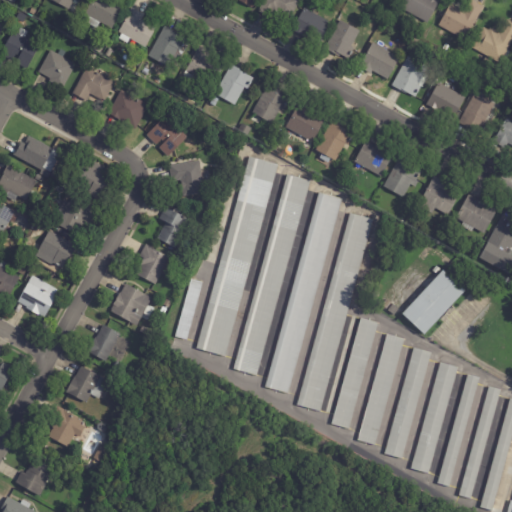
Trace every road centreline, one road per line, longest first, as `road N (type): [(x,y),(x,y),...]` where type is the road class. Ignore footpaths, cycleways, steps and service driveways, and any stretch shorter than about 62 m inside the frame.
road 1 (residential): [(0,86),(132,159),(141,184),(0,447)]
road 2 (residential): [(511,177),(199,0)]
